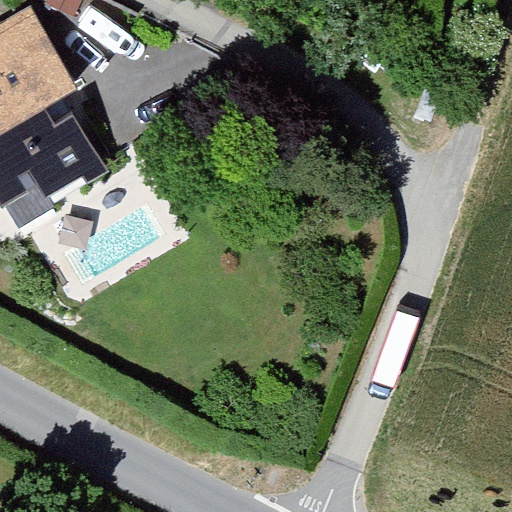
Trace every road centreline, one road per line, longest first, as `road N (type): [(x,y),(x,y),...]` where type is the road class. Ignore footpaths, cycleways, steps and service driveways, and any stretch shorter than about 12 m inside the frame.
road 1 (residential): [(130,0),(333,104),(380,151),(408,198),(416,264),(313,511)]
road 2 (tertiary): [(204,511),(0,400)]
